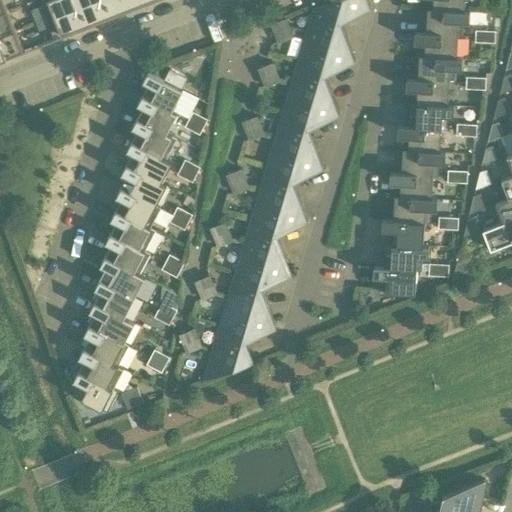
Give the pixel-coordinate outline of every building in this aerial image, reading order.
[(86,27),(75,0),(48,0),(47,0),(62,37),(63,35),(73,31),(75,32),(75,30),(84,27),(86,27)] [(102,0),(75,0),(86,27),(87,26),(95,23),(96,23),(97,22),(108,17),(110,18),(102,0)] [(129,0),(102,0),(110,18),(110,17),(118,13),(120,14),(121,13),(132,8),(133,9),(129,0)] [(129,0),(133,9),(134,8),(143,4),(145,4),(146,3),(149,1),(151,2),(152,1),(152,0),(129,0)] [(334,0),(317,7),(310,30),(370,6),(368,0),(334,0)] [(428,0),(428,9),(464,12),(464,0),(428,0)] [(31,10),(35,22),(46,18),(41,6),(31,10)] [(310,30),(302,60),(348,41),(339,19),(371,7),(370,6),(310,30)] [(428,9),(426,32),(426,33),(458,35),(457,35),(463,36),(464,12),(428,9)] [(0,36),(16,30),(8,10),(0,13),(0,36)] [(46,18),(35,22),(41,36),(51,32),(46,18)] [(272,25),(275,33),(291,27),(288,19),(272,25)] [(291,27),(275,33),(279,44),(295,38),(291,27)] [(16,30),(0,36),(0,61),(24,52),(16,30)] [(475,42),(485,42),(485,30),(475,30),(475,42)] [(485,30),(485,42),(495,43),(495,31),(485,30)] [(421,32),(419,56),(456,58),(457,35),(458,35),(426,33),(426,32),(421,32)] [(302,60),(295,83),(355,59),(348,41),(302,60)] [(418,77),(418,79),(418,80),(449,82),(455,82),(456,58),(419,56),(418,77)] [(295,83),(286,113),(332,95),(323,72),(355,60),(355,59),(295,83)] [(259,69),(262,77),(278,71),(275,63),(259,69)] [(149,83),(143,95),(172,110),(172,109),(183,89),(181,88),(187,78),(170,69),(164,79),(148,71),(143,80),(149,83)] [(278,71),(262,77),(267,88),(283,82),(278,71)] [(511,73),(506,76),(502,93),(511,89),(511,73)] [(466,88),(475,89),(476,77),(466,76),(466,88)] [(476,77),(475,89),(485,89),(486,78),(476,77)] [(413,78),(411,103),(448,105),(449,82),(418,80),(418,79),(413,78)] [(143,106),(137,118),(166,133),(167,132),(177,112),(172,109),(172,110),(143,95),(138,103),(143,106)] [(286,113),(279,136),(339,112),(332,95),(286,113)] [(500,99),(496,117),(511,111),(507,97),(500,99)] [(411,103),(410,126),(441,128),(441,129),(446,129),(448,105),(411,103)] [(192,111),(188,119),(204,127),(208,119),(192,111)] [(279,136),(270,166),(316,148),(308,126),(339,113),(339,112),(279,136)] [(243,122),(247,130),(262,124),(259,116),(243,122)] [(138,129),(132,141),(166,159),(167,158),(177,138),(167,132),(166,133),(137,118),(133,126),(138,129)] [(204,127),(188,119),(184,127),(200,134),(204,127)] [(494,123),(490,141),(506,135),(501,121),(494,123)] [(456,135),(466,135),(467,124),(457,123),(456,135)] [(262,124),(247,130),(251,142),(267,136),(262,124)] [(467,124),(466,135),(476,136),(477,124),(467,124)] [(404,125),(403,150),(440,152),(441,129),(441,128),(410,126),(404,125)] [(133,152),(127,164),(161,182),(161,181),(172,161),(167,158),(166,159),(132,141),(127,149),(133,152)] [(488,147),(483,165),(500,158),(494,144),(488,147)] [(270,166),(263,189),(323,165),(316,148),(270,166)] [(438,176),(440,152),(403,150),(402,172),(401,173),(433,175),(433,176),(438,176)] [(185,159),(181,167),(196,175),(200,167),(185,159)] [(127,175),(121,186),(156,205),(167,184),(161,181),(161,182),(127,164),(122,172),(127,175)] [(263,189),(254,219),(300,201),(292,179),(324,166),(323,165),(263,189)] [(196,175),(181,167),(177,174),(192,182),(196,175)] [(482,171),(477,188),(494,182),(488,168),(482,171)] [(228,175),(231,183),(247,177),(243,169),(228,175)] [(447,182),(457,182),(458,170),(448,170),(447,182)] [(458,170),(457,182),(467,183),(468,171),(458,170)] [(431,199),(433,176),(433,175),(401,173),(402,172),(396,172),(395,196),(431,199)] [(511,175),(503,178),(510,197),(511,198),(511,197),(511,175)] [(247,177),(231,183),(235,194),(251,188),(247,177)] [(116,209),(145,224),(151,227),(161,208),(121,186),(117,195),(122,198),(116,209)] [(476,195),(471,212),(488,206),(482,192),(476,195)] [(395,196),(393,219),(393,220),(425,222),(430,223),(431,199),(395,196)] [(498,202),(505,221),(505,222),(511,218),(511,197),(511,198),(510,197),(498,202)] [(254,219),(248,242),(307,218),(300,201),(254,219)] [(177,206),(173,214),(188,222),(192,214),(177,206)] [(117,221),(111,232),(145,251),(145,250),(156,230),(151,227),(145,224),(145,225),(116,209),(112,218),(117,221)] [(188,222),(173,214),(169,222),(184,230),(188,222)] [(438,228),(448,229),(449,217),(439,216),(438,228)] [(470,218),(465,236),(482,230),(476,216),(470,218)] [(449,217),(448,229),(458,230),(458,218),(449,217)] [(248,242),(239,272),(285,254),(276,232),(308,219),(307,218),(248,242)] [(511,218),(505,222),(505,221),(485,229),(493,249),(511,241),(511,218)] [(388,219),(387,243),(423,246),(425,222),(393,220),(393,219),(388,219)] [(212,228),(215,236),(231,230),(228,222),(212,228)] [(231,230),(215,236),(219,248),(235,242),(231,230)] [(112,244),(105,255),(140,274),(140,273),(150,253),(145,250),(145,251),(111,232),(106,241),(112,244)] [(387,243),(385,266),(385,267),(417,269),(416,270),(418,270),(418,268),(422,270),(423,246),(387,243)] [(169,254),(165,262),(181,269),(184,262),(169,254)] [(239,272),(232,295),(292,272),(285,254),(239,272)] [(106,267),(100,278),(134,296),(145,276),(140,273),(140,274),(105,255),(101,264),(106,267)] [(459,262),(454,280),(476,271),(471,257),(459,262)] [(181,269),(165,262),(161,269),(177,277),(181,269)] [(429,275),(438,276),(439,264),(429,263),(429,275)] [(439,264),(438,276),(448,276),(449,264),(439,264)] [(385,267),(385,266),(380,266),(378,291),(415,293),(418,270),(416,270),(417,269),(385,267)] [(232,295),(223,325),(269,307),(260,285),(292,272),(232,295)] [(196,282),(199,290),(215,283),(212,275),(196,282)] [(101,290),(95,301),(124,316),(134,296),(100,278),(96,287),(101,290)] [(215,283),(199,290),(204,302),(220,295),(215,283)] [(95,313),(89,324),(124,342),(135,322),(124,316),(95,301),(90,310),(95,313)] [(162,302),(158,309),(173,317),(177,310),(162,302)] [(223,325),(216,349),(245,338),(276,325),(269,307),(223,325)] [(173,317),(158,309),(154,317),(169,325),(173,317)] [(90,336),(84,347),(118,365),(119,365),(129,344),(124,342),(89,324),(85,333),(90,336)] [(181,334),(184,343),(200,336),(197,328),(181,334)] [(200,336),(184,343),(189,354),(204,348),(200,336)] [(245,338),(216,349),(207,379),(254,361),(245,338)] [(85,359),(79,370),(113,388),(124,368),(119,365),(118,365),(84,347),(80,356),(85,359)] [(154,349),(150,356),(166,364),(170,357),(154,349)] [(166,364),(150,356),(146,364),(162,372),(166,364)] [(113,388),(79,370),(74,379),(80,382),(73,394),(107,412),(119,390),(113,388)] [(137,387),(129,390),(135,406),(143,402),(137,387)] [(135,406),(129,390),(121,393),(127,409),(135,406)] [(441,511),(445,511),(479,511),(487,479),(487,477),(445,494),(441,511)] [(414,498),(413,504),(432,509),(434,502),(414,498)]
